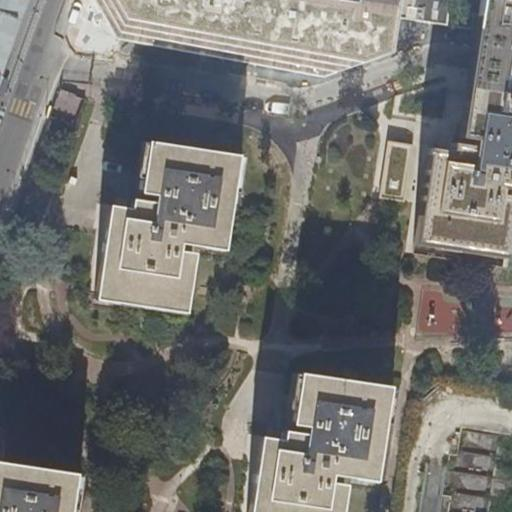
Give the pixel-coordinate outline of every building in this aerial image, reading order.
[(0,0),(0,75),(15,33),(26,0),(0,0)] [(511,0),(332,0),(332,6),(446,23),(449,7),(480,12),(477,28),(510,33),(511,32),(511,0)] [(506,63),(510,33),(477,28),(475,62),(460,134),(477,137),(476,145),(454,142),(453,152),(430,148),(417,238),(506,250),(511,209),(511,193),(499,192),(500,185),(511,186),(511,90),(501,89),(506,63)] [(95,292),(186,305),(193,250),(177,248),(179,240),(223,246),(237,152),(147,139),(139,188),(155,191),(154,199),(132,196),(130,206),(109,204),(95,292)] [(245,511),(338,511),(343,481),(327,478),(329,470),(372,477),(386,383),(296,370),(288,421),(304,423),(303,431),(283,429),(281,437),(258,434),(245,511)] [(0,511),(69,511),(75,474),(2,464),(0,463),(0,511)]
